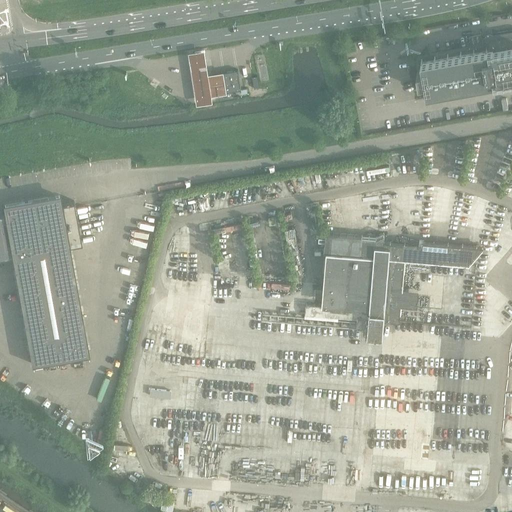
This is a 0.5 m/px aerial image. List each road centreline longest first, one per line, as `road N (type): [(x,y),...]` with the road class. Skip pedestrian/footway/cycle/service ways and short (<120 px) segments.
road 1 (primary): [(12,71),(460,0)]
road 2 (primary): [(302,0),(19,41)]
